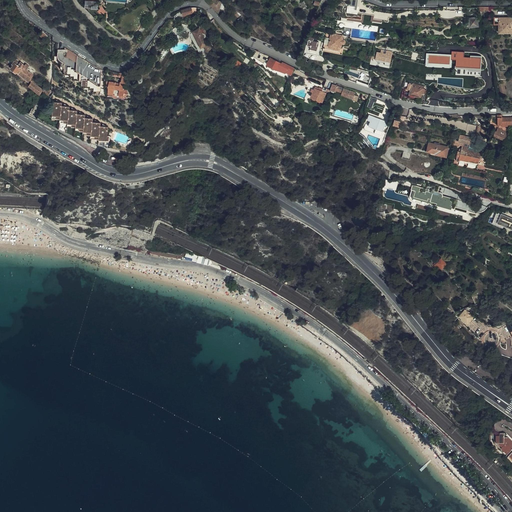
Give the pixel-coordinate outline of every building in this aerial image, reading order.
[(98,3),(98,1),(85,0),(85,9),(94,20),(97,19),(98,3)] [(204,0),(205,0),(205,1),(218,13),(222,2),(217,1),(216,0),(204,0)] [(379,11),(379,6),(373,4),(362,2),(355,1),(354,8),(349,7),(348,9),(352,10),(352,12),(363,14),(362,19),(370,20),(371,18),(375,19),(376,17),(371,16),(372,9),(376,9),(376,11),(379,11)] [(480,12),(481,16),(485,15),(485,14),(485,13),(486,12),(489,12),(489,7),(479,7),(480,12)] [(192,13),(190,8),(187,8),(184,9),(181,10),(183,17),(186,16),(186,15),(192,13)] [(463,17),(463,9),(443,10),(443,17),(463,17)] [(343,25),(345,20),(329,16),(327,21),(343,25)] [(500,35),(511,34),(511,18),(511,19),(500,20),(500,19),(495,19),(495,26),(500,26),(500,35)] [(209,44),(208,44),(207,44),(199,29),(193,32),(201,49),(205,47),(208,53),(211,48),(209,44)] [(159,46),(170,34),(165,30),(155,42),(159,46)] [(48,36),(43,31),(40,35),(45,40),(48,36)] [(321,48),(322,43),(319,41),(318,43),(314,41),(315,38),(311,37),(310,40),(309,40),(305,50),(311,52),(311,55),(319,57),(320,55),(321,56),(322,54),(322,53),(320,52),(320,51),(319,51),(320,49),(320,47),(321,48)] [(330,38),(326,37),(323,47),(341,52),(342,44),(343,44),(344,41),(343,41),(330,38)] [(93,64),(58,43),(58,52),(59,54),(61,55),(61,67),(65,67),(65,71),(71,71),(71,74),(75,74),(75,77),(81,77),(81,79),(83,79),(83,83),(91,83),(91,86),(95,86),(96,89),(103,89),(102,69),(93,64)] [(390,62),(392,52),(381,50),(380,52),(376,52),(376,54),(372,53),(371,58),(385,61),(390,62)] [(480,68),(481,54),(466,54),(466,52),(449,51),(449,56),(451,56),(450,66),(480,68)] [(430,58),(429,58),(427,58),(425,59),(424,61),(424,63),(425,65),(426,67),(428,68),(430,67),(432,66),(433,65),(434,62),(433,60),(432,59),(430,58)] [(20,62),(16,59),(14,61),(15,62),(14,64),(15,65),(12,69),(28,82),(29,81),(31,83),(29,87),(40,96),(44,90),(39,86),(39,85),(38,83),(39,82),(33,76),(34,75),(27,70),(29,67),(26,64),(25,65),(21,62),(19,65),(18,64),(20,62)] [(287,72),(292,74),(294,68),(282,63),(282,64),(278,62),(278,61),(275,60),(275,61),(271,59),(267,65),(277,70),(286,73),(287,72)] [(357,81),(368,85),(371,77),(360,73),(357,81)] [(126,82),(127,82),(127,75),(123,76),(123,82),(121,82),(120,85),(115,84),(115,83),(109,82),(108,86),(109,93),(114,94),(115,88),(120,89),(119,94),(124,95),(124,92),(129,92),(127,87),(125,87),(126,82)] [(420,98),(418,104),(423,105),(425,98),(421,97),(421,94),(423,95),(424,89),(423,89),(424,86),(413,83),(409,82),(407,88),(411,89),(409,95),(420,98)] [(393,95),(396,89),(389,86),(382,84),(380,91),(386,93),(393,95)] [(330,89),(330,90),(335,92),(336,91),(342,93),(341,96),(356,101),(358,97),(354,95),(354,93),(336,87),(336,86),(332,85),(330,89)] [(322,92),(323,90),(318,88),(317,90),(314,88),(311,97),(322,102),(323,100),(324,101),(325,98),(324,97),(326,93),(322,92)] [(35,115),(42,108),(36,103),(28,112),(35,115)] [(61,107),(61,104),(53,103),(52,116),(61,117),(60,121),(68,121),(68,124),(76,125),(76,128),(84,129),(83,132),(92,133),(92,135),(99,136),(99,139),(107,140),(108,126),(100,126),(100,123),(92,122),(93,119),(84,118),(85,116),(77,115),(77,112),(69,111),(69,108),(61,107)] [(421,118),(423,112),(410,110),(409,116),(421,118)] [(369,115),(365,124),(376,128),(375,132),(382,135),(385,127),(386,127),(388,122),(384,120),(385,119),(380,117),(379,119),(369,115)] [(511,117),(501,118),(498,118),(498,126),(502,126),(502,127),(508,127),(508,125),(511,125),(511,117)] [(376,128),(365,124),(364,129),(374,133),(375,132),(376,128)] [(484,138),(487,128),(479,127),(477,136),(484,138)] [(505,141),(507,137),(496,132),(494,136),(505,141)] [(471,145),(472,140),(471,140),(471,138),(461,135),(459,142),(455,141),(455,142),(471,145)] [(446,155),(448,147),(428,142),(426,149),(436,151),(435,153),(446,155)] [(471,145),(455,142),(454,144),(463,146),(462,148),(461,149),(459,151),(459,152),(457,160),(458,162),(459,162),(460,162),(461,160),(465,161),(465,163),(466,164),(467,164),(468,163),(469,162),(479,164),(482,154),(473,152),(471,149),(470,148),(471,145)] [(398,182),(385,178),(385,185),(384,188),(395,191),(396,190),(398,182)] [(458,200),(451,198),(451,200),(442,198),(443,196),(443,195),(442,194),(440,193),(438,193),(440,186),(432,182),(424,181),(422,188),(420,188),(419,192),(413,191),(412,197),(412,199),(436,205),(436,206),(452,210),(453,208),(455,209),(458,200)] [(478,205),(473,204),(473,205),(464,203),(465,201),(458,199),(457,206),(476,211),(478,205)] [(511,218),(501,214),(497,224),(511,229),(511,218)] [(192,262),(196,263),(199,256),(188,251),(185,256),(193,260),(192,262)] [(196,263),(220,270),(221,267),(199,256),(196,263)] [(440,259),(439,258),(436,261),(438,262),(437,263),(441,267),(446,263),(441,259),(440,259)] [(488,328),(474,315),(472,317),(465,311),(459,317),(466,324),(465,325),(479,339),(483,335),(488,332),(490,331),(493,331),(495,332),(498,329),(496,328),(494,327),(492,327),(490,327),(488,328)] [(503,432),(498,432),(498,434),(495,434),(495,442),(497,442),(501,446),(499,447),(506,454),(511,447),(511,441),(507,436),(503,436),(503,432)] [(495,442),(495,434),(492,434),(492,442),(498,448),(497,449),(504,455),(506,454),(499,447),(501,446),(497,442),(495,442)]
